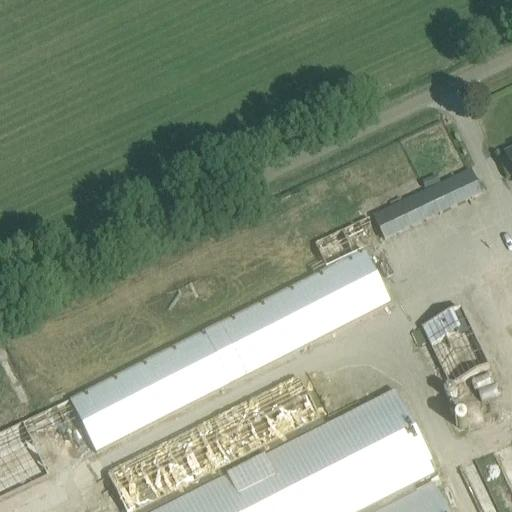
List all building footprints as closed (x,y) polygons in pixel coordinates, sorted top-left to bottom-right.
[(426,194),(437,219),(483,197),(471,173),(426,194)] [(70,403),(80,422),(97,455),(392,305),(365,252),(328,272),(70,403)] [(419,349),(428,344),(450,389),(461,384),(468,398),(495,385),(488,371),(490,370),(462,311),(423,329),(421,330),(412,335),(419,349)] [(300,380),(108,478),(125,511),(143,511),(322,422),(300,380)] [(387,511),(416,498),(412,490),(439,476),(396,392),(325,429),(322,422),(143,511),(387,511)] [(0,500),(49,477),(23,426),(0,436),(0,500)] [(416,498),(387,511),(444,511),(433,489),(416,498)]
